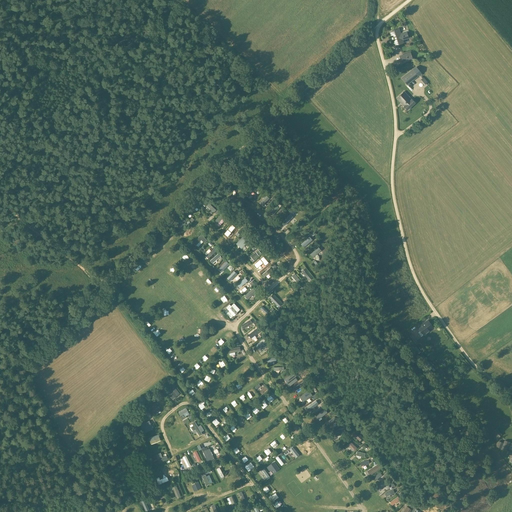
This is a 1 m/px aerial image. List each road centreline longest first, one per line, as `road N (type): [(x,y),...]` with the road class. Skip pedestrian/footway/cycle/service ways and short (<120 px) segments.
road 1 (track): [(412,0),(105,285)]
road 2 (track): [(511,393),(466,355),(411,273),(391,192),(395,120),(377,25)]
road 3 (track): [(271,511),(105,285)]
road 4 (track): [(0,204),(105,285)]
